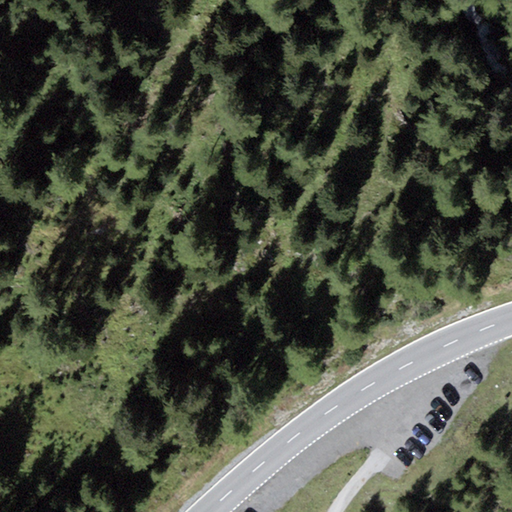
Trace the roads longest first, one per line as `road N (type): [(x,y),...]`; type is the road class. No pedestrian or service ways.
road 1 (primary): [(511,317),(340,402),(209,511)]
road 2 (track): [(381,377),(389,435),(335,511)]
